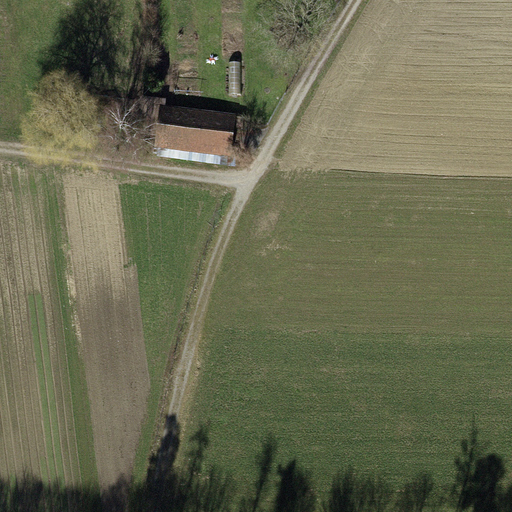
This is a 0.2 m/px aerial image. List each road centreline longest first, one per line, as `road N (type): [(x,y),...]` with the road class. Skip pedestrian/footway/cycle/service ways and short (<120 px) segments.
road 1 (track): [(350,0),(244,179),(209,272),(149,511)]
road 2 (track): [(244,179),(0,149)]
